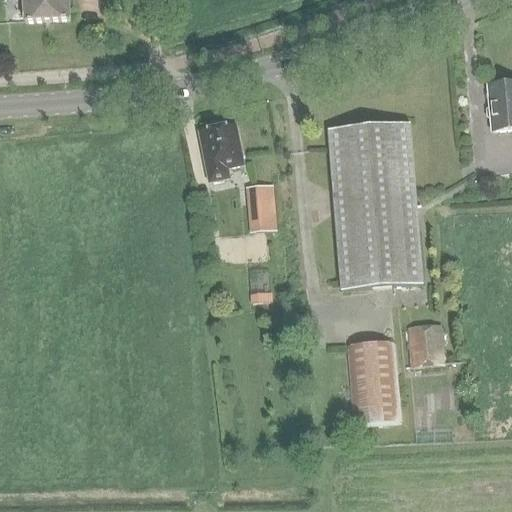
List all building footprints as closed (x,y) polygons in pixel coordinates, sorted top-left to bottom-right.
[(23,0),(25,26),(70,24),(68,0),(23,0)] [(511,87),(488,89),(490,109),(487,113),(488,120),(492,123),(493,135),(511,133),(511,87)] [(342,295),(423,289),(410,127),(328,133),(342,295)] [(245,169),(236,128),(199,136),(209,187),(230,183),(228,173),(245,169)] [(276,234),(274,207),(247,209),(250,236),(276,234)] [(258,297),(259,307),(273,306),(273,296),(258,297)] [(441,329),(408,331),(411,372),(444,369),(441,329)] [(346,350),(353,431),(401,427),(394,345),(346,350)]
